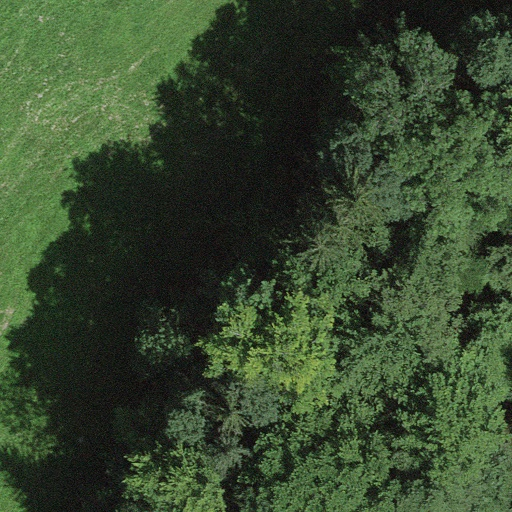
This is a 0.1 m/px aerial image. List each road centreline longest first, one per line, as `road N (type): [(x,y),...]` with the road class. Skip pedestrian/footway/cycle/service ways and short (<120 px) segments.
road 1 (track): [(235,511),(322,388),(470,257),(505,253),(511,270)]
road 2 (track): [(511,365),(489,511)]
